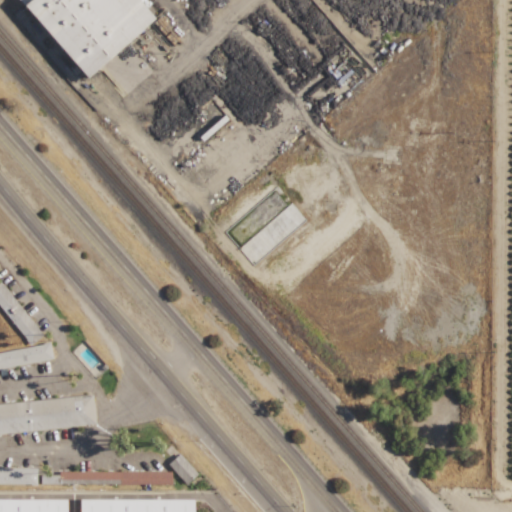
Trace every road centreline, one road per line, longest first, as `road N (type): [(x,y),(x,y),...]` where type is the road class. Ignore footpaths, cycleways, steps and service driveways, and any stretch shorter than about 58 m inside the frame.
road 1 (primary): [(339,511),(0,128)]
road 2 (track): [(511,486),(498,465),(500,0)]
road 3 (primary): [(0,186),(282,511)]
